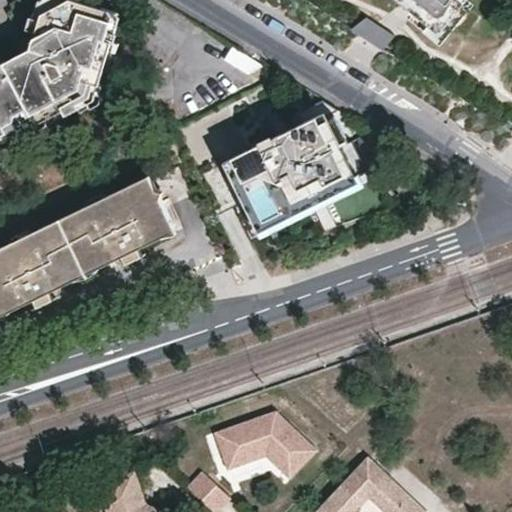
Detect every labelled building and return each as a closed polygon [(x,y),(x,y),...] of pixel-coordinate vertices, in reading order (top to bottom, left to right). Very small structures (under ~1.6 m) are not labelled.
[(121,10),(84,0),(39,0),(34,18),(31,17),(28,29),(38,32),(31,56),(9,67),(4,56),(0,58),(0,142),(38,123),(44,134),(52,129),(49,124),(89,103),(91,108),(105,101),(108,94),(103,92),(115,50),(122,52),(125,41),(119,40),(124,19),(121,10)] [(461,0),(401,0),(437,29),(461,0)] [(354,28),(384,46),(392,33),(363,15),(354,28)] [(340,110),(323,100),(298,113),(303,123),(305,127),(294,133),(299,143),(269,159),(262,145),(226,164),(230,171),(237,167),(267,222),(369,169),(353,140),(350,142),(340,148),(326,122),(324,118),(340,110)] [(336,116),(326,122),(340,148),(350,142),(336,116)] [(303,123),(262,145),(269,159),(299,143),(294,133),(305,127),(303,123)] [(267,222),(237,167),(230,171),(265,238),(317,211),(328,205),(375,180),(369,169),(267,222)] [(109,197),(90,206),(32,236),(12,245),(0,251),(0,313),(10,307),(32,296),(35,301),(46,296),(56,291),(58,283),(110,257),(121,260),(129,256),(140,251),(137,244),(158,233),(174,228),(148,177),(109,197)] [(88,203),(90,206),(109,197),(101,196),(88,203)] [(327,229),(339,225),(328,205),(317,211),(327,229)] [(15,239),(12,245),(32,236),(30,232),(15,239)] [(314,445),(273,408),(212,431),(226,467),(264,452),(288,474),(314,445)] [(368,456),(322,508),(325,511),(425,511),(428,510),(368,456)] [(230,496),(201,469),(186,485),(215,511),(230,496)] [(167,511),(153,506),(151,511),(143,508),(145,503),(133,470),(99,483),(109,511),(167,511)]
